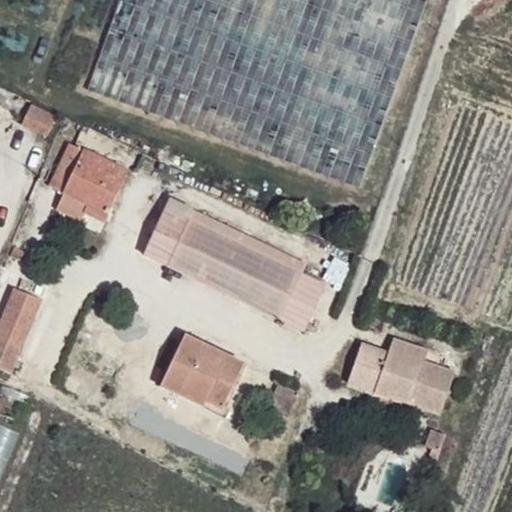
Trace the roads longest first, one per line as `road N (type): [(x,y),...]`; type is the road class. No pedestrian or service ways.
road 1 (unclassified): [(122,277),(270,346),(303,351),(330,329),(360,281),(453,23),(470,0)]
road 2 (track): [(0,494),(38,390),(259,511)]
